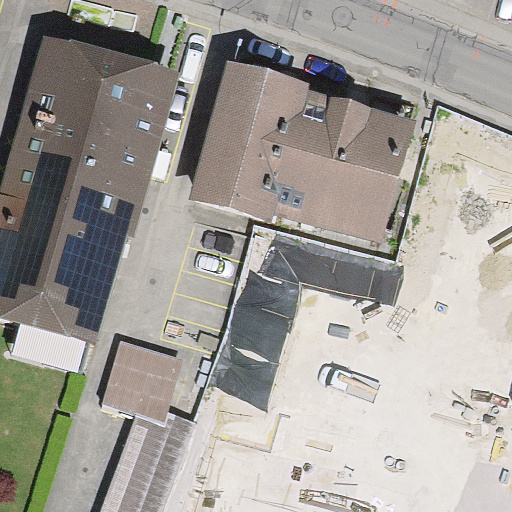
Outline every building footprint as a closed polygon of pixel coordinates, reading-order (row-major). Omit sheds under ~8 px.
[(192,97),(60,55),(9,215),(0,212),(0,335),(105,369),(192,97)] [(412,121),(235,64),(187,199),(382,245),(412,121)] [(511,161),(468,148),(424,294),(465,306),(511,320),(511,161)] [(271,245),(250,240),(237,300),(258,304),(271,245)] [(410,343),(306,310),(255,469),(390,511),(401,511),(452,356),(410,343)] [(198,357),(134,341),(116,408),(146,415),(109,511),(176,511),(210,422),(183,411),(198,357)]
